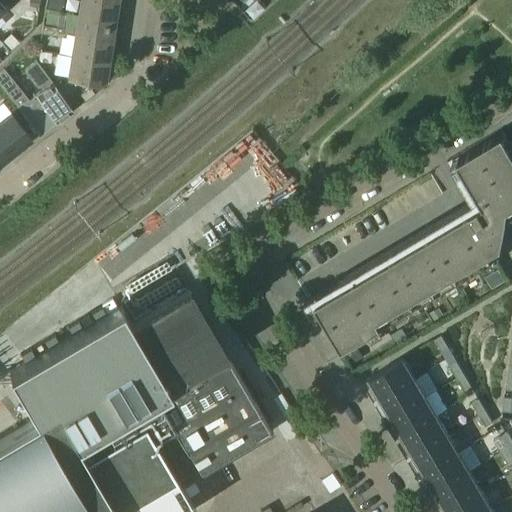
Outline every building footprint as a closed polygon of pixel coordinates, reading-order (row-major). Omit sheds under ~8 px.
[(63,0),(48,0),(47,7),(62,9),(63,0)] [(115,19),(118,0),(80,0),(78,13),(115,19)] [(264,8),(256,0),(253,0),(244,8),(253,18),(264,8)] [(112,41),(115,19),(78,13),(77,21),(66,19),(64,27),(68,28),(67,33),(75,35),(112,41)] [(42,33),(54,35),(55,26),(43,24),(42,33)] [(64,27),(55,26),(54,35),(61,36),(67,37),(67,33),(68,28),(64,27)] [(59,52),(72,54),(109,60),(112,41),(75,35),(67,33),(67,37),(61,36),(59,52)] [(105,83),(109,60),(72,54),(68,77),(105,83)] [(40,135),(55,122),(56,121),(56,122),(73,110),(54,82),(53,82),(36,60),(25,69),(37,86),(41,86),(43,89),(29,99),(4,67),(0,70),(0,82),(22,111),(21,112),(40,135)] [(95,93),(90,86),(80,93),(85,100),(95,93)] [(32,138),(11,112),(0,120),(0,134),(14,152),(32,138)] [(468,210),(318,298),(328,315),(344,343),(468,270),(495,254),(492,248),(503,241),(508,213),(511,211),(511,210),(511,141),(505,130),(505,129),(454,159),(479,203),(468,210)] [(0,163),(14,152),(0,134),(0,163)] [(181,511),(194,504),(155,438),(174,426),(202,473),(274,430),(189,288),(132,321),(122,304),(9,370),(36,416),(56,406),(116,511),(181,511)] [(439,307),(430,313),(434,320),(443,314),(439,307)] [(406,335),(402,327),(391,333),(396,341),(406,335)] [(441,351),(448,348),(441,336),(434,339),(441,351)] [(359,348),(351,353),(356,363),(364,358),(359,348)] [(415,376),(404,356),(370,377),(381,396),(415,376)] [(450,366),(456,377),(462,373),(456,363),(450,366)] [(468,384),(462,373),(456,377),(462,388),(468,384)] [(381,396),(392,415),(426,395),(415,376),(381,396)] [(437,413),(426,395),(392,415),(403,433),(437,413)] [(502,410),(509,411),(511,398),(504,397),(502,410)] [(484,411),(478,400),(471,403),(478,414),(484,411)] [(0,511),(116,511),(56,406),(36,416),(0,437),(0,511)] [(491,424),(484,411),(478,414),(485,427),(491,424)] [(448,432),(437,413),(403,433),(414,452),(448,432)] [(459,450),(448,432),(414,452),(425,470),(459,450)] [(494,442),(499,452),(511,444),(511,442),(511,441),(507,434),(499,438),(494,442)] [(511,460),(511,444),(499,452),(506,464),(511,460)] [(470,469),(459,450),(425,470),(436,489),(470,469)] [(481,488),(470,469),(436,489),(447,507),(481,488)] [(482,511),(492,506),(481,488),(447,507),(450,511),(482,511)]
